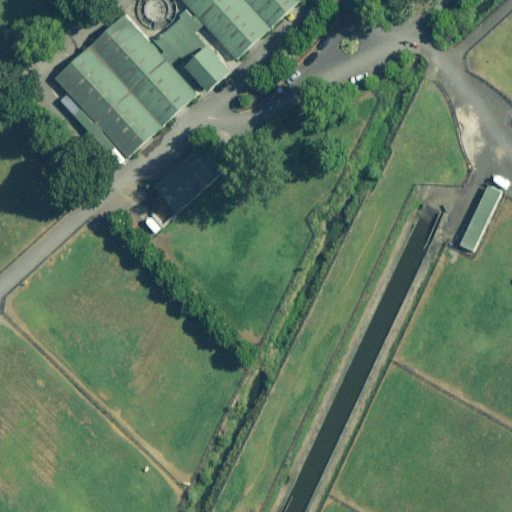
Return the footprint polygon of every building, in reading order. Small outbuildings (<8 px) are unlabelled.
[(164,0),(227,68),(301,2),(299,0),(164,0)] [(45,88),(117,165),(187,102),(115,24),(45,88)] [(179,69),(200,93),(223,74),(202,50),(179,69)] [(191,154),(147,191),(172,221),(216,184),(191,154)] [(498,202),(482,195),(452,258),(468,266),(498,202)]
